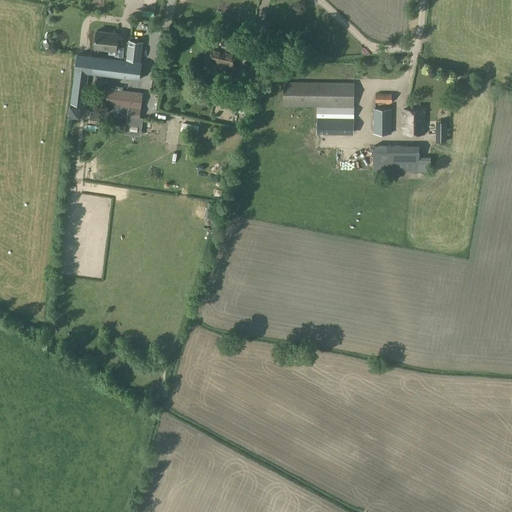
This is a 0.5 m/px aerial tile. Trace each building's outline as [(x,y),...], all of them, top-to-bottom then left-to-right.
[(97,30),(95,47),(109,49),(109,53),(115,54),(115,55),(123,56),(124,48),(116,47),(118,33),(97,30)] [(143,42),(130,40),(127,59),(140,60),(143,42)] [(213,46),(209,62),(212,62),(212,65),(210,72),(225,75),(227,69),(227,67),(232,68),(236,51),(230,50),(230,48),(232,49),(233,43),(222,40),(221,43),(221,44),(220,46),(221,46),(221,48),(213,46)] [(251,90),(261,63),(264,54),(255,50),(251,59),(252,59),(244,78),(245,79),(242,87),(251,90)] [(75,71),(139,79),(141,62),(77,54),(75,71)] [(285,81),(284,105),(318,106),(354,106),(354,83),(285,81)] [(209,95),(215,97),(234,101),(236,91),(211,86),(209,95)] [(141,109),(143,93),(108,88),(106,104),(108,105),(107,110),(120,112),(121,106),(141,109)] [(392,93),(375,92),(376,102),(392,102),(392,93)] [(69,116),(70,116),(79,117),(80,108),(81,108),(81,107),(80,107),(80,108),(71,107),(71,106),(71,107),(70,116),(69,116)] [(373,133),(392,133),(392,108),(374,108),(373,133)] [(128,117),(139,119),(141,111),(130,109),(128,117)] [(425,133),(425,109),(403,109),(403,113),(401,113),(401,123),(403,123),(403,133),(425,133)] [(419,145),(372,145),(372,170),(419,171),(419,145)]
